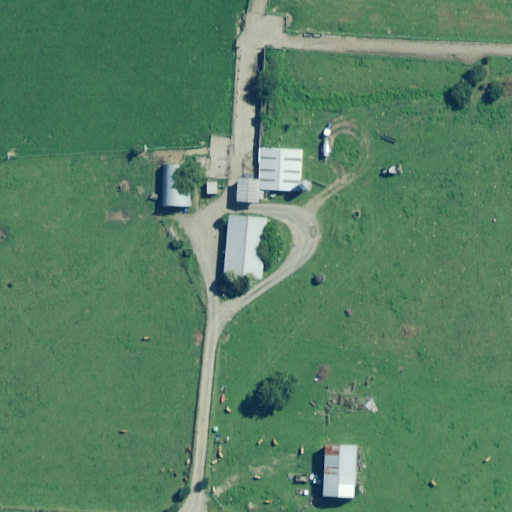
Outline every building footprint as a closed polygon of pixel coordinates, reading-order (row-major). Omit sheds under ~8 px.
[(261,147),(258,182),(239,180),(238,202),(260,204),(261,192),(301,195),(305,151),(261,147)] [(190,167),(165,165),(164,206),(189,207),(190,167)] [(218,195),(218,183),(208,183),(208,195),(218,195)] [(267,220),(230,217),(225,277),(263,279),(267,220)] [(357,448),(327,446),(324,497),(354,499),(357,448)]
